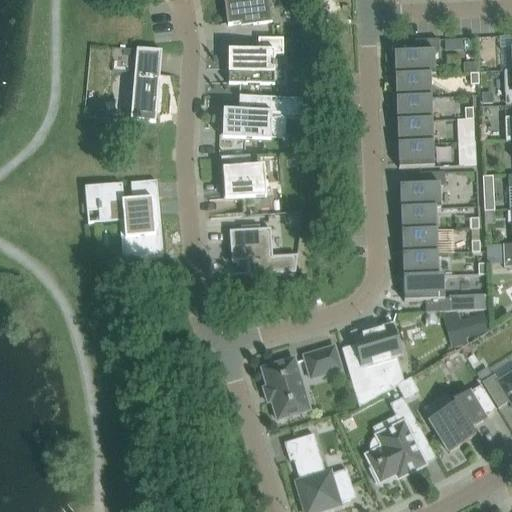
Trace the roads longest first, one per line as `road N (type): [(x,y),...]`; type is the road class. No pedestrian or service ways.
road 1 (residential): [(365,14),(376,264),(370,288),(352,308),(226,347)]
road 2 (residential): [(226,347),(200,329),(196,314),(183,148),(191,52),(186,0)]
road 3 (residential): [(274,511),(226,347)]
road 4 (residential): [(365,14),(511,8)]
